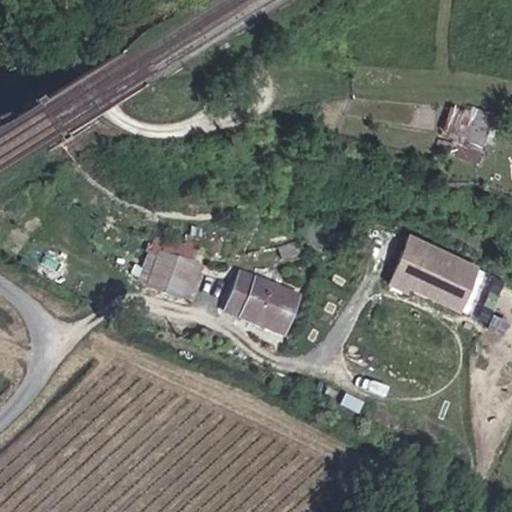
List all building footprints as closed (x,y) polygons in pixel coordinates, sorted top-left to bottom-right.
[(410,233),(392,286),(462,315),(483,266),(410,233)] [(218,261),(183,244),(166,252),(149,288),(195,308),(218,261)] [(242,334),(256,296),(244,290),(227,327),(242,334)] [(306,318),(256,296),(242,334),(289,354),(306,318)] [(197,354),(228,368),(234,353),(202,339),(197,354)]
